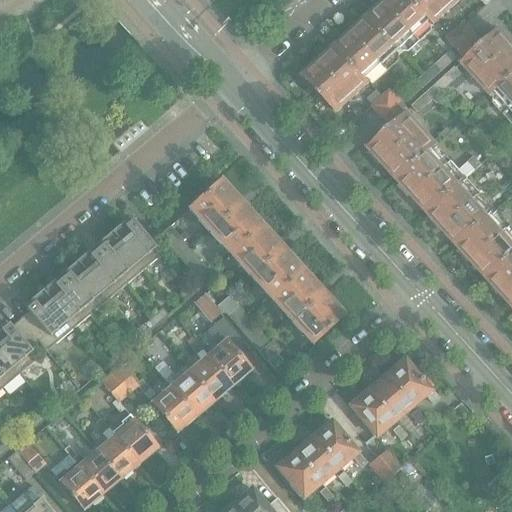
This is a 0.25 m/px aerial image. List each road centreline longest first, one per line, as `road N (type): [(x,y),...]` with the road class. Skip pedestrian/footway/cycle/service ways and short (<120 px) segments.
road 1 (residential): [(166,511),(421,296)]
road 2 (residential): [(0,277),(230,85)]
road 3 (unclassified): [(421,296),(230,85)]
road 4 (unclassified): [(511,393),(421,296)]
road 5 (residential): [(230,85),(324,0)]
